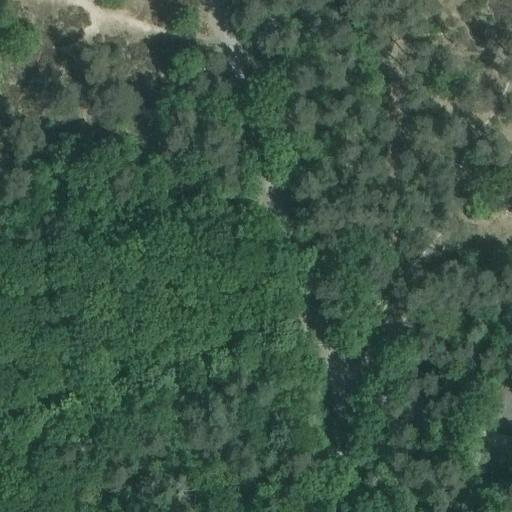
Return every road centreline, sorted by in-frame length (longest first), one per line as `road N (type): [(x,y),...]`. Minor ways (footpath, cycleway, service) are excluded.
road 1 (track): [(306,323),(220,0)]
road 2 (track): [(306,323),(228,306),(0,386)]
road 3 (track): [(511,332),(371,332),(306,323)]
road 4 (track): [(336,369),(353,511)]
